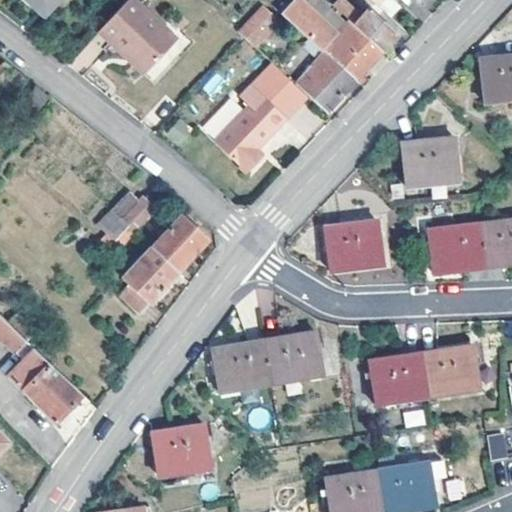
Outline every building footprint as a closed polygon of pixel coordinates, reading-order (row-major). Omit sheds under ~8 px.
[(30,0),(41,9),(48,0),(30,0)] [(127,51),(150,70),(180,39),(137,0),(127,0),(98,30),(124,55),(127,51)] [(351,18),(348,21),(338,31),(306,0),(293,0),(282,13),(325,52),(328,50),(359,78),(385,51),(351,18)] [(306,0),(338,31),(348,21),(325,0),(306,0)] [(351,18),(385,51),(400,34),(369,6),(362,14),(347,0),(336,0),(334,3),(351,18)] [(394,0),(381,0),(379,2),(391,15),(400,5),(394,0)] [(264,4),(239,30),(247,37),(252,42),(257,48),(259,47),(283,22),(264,4)] [(190,50),(180,39),(150,70),(145,74),(156,85),(190,50)] [(327,113),(359,78),(328,50),(325,52),(296,83),(308,95),(327,113)] [(145,74),(150,70),(127,51),(124,55),(145,74)] [(511,53),(482,57),(486,100),(511,98),(511,53)] [(275,62),(254,83),(289,116),(308,95),(296,83),(275,62)] [(217,97),(224,78),(210,73),(203,92),(217,97)] [(289,116),(254,83),(242,96),(251,105),(216,141),(249,172),(265,155),(258,149),(289,116)] [(51,95),(37,84),(21,104),(34,116),(51,95)] [(176,144),(189,132),(179,121),(166,133),(176,144)] [(454,137),(403,142),(408,185),(459,181),(454,137)] [(131,190),(110,211),(133,232),(157,206),(144,193),(139,197),(131,190)] [(107,232),(121,245),(133,232),(110,211),(98,223),(107,232)] [(150,248),(177,273),(208,239),(182,215),(150,248)] [(511,218),(481,222),(486,265),(511,261),(511,218)] [(377,220),(326,228),(331,269),(382,263),(377,220)] [(434,272),(486,265),(481,222),(430,229),(434,272)] [(115,251),(121,245),(107,232),(101,238),(115,251)] [(177,273),(150,248),(124,277),(129,282),(120,293),(140,313),(177,273)] [(110,262),(100,252),(97,256),(94,253),(89,257),(103,270),(110,262)] [(7,321),(23,336),(31,328),(15,312),(7,321)] [(0,334),(23,357),(34,346),(23,336),(7,321),(0,314),(0,334)] [(315,329),(265,339),(272,382),(322,372),(315,329)] [(265,339),(214,347),(222,390),(272,382),(265,339)] [(472,344),(421,351),(428,395),(479,388),(472,344)] [(37,370),(48,360),(34,346),(23,357),(37,370)] [(377,403),(428,395),(421,351),(370,359),(377,403)] [(83,394),(48,360),(37,370),(23,357),(6,374),(54,422),(83,394)] [(422,410),(404,412),(406,427),(425,424),(422,410)] [(205,423),(153,431),(160,474),(211,467),(205,423)] [(0,430),(0,448),(9,440),(0,430)] [(505,433),(486,435),(488,459),(507,458),(505,433)] [(426,449),(375,455),(377,469),(384,511),(434,504),(431,479),(445,475),(443,459),(428,460),(426,449)] [(331,511),(379,511),(384,511),(377,469),(327,476),(331,511)]
